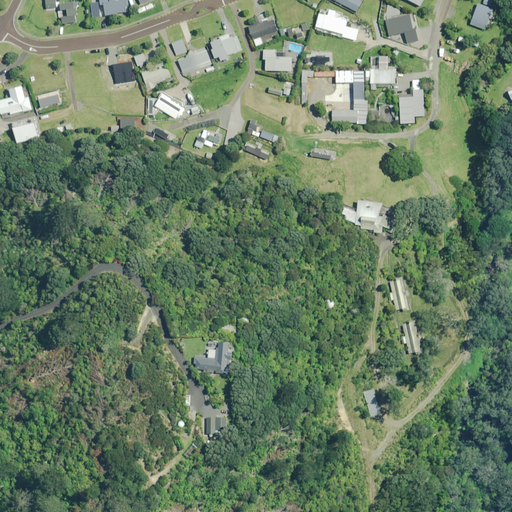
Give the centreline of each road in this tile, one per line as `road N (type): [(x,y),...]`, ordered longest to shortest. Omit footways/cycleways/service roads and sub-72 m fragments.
road 1 (residential): [(3,30),(36,47),(118,39),(222,0)]
road 2 (residential): [(411,152),(416,132),(433,116),(433,40),(446,0)]
